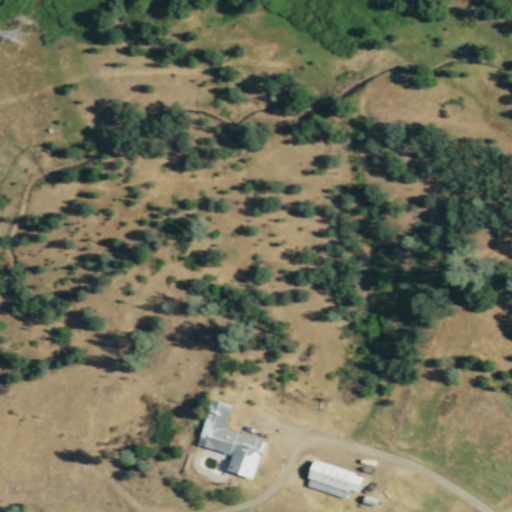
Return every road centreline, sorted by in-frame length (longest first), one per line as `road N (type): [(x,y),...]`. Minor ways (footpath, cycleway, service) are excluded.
road 1 (residential): [(487,511),(418,468),(337,441)]
road 2 (track): [(337,441),(305,441),(269,492),(222,511)]
